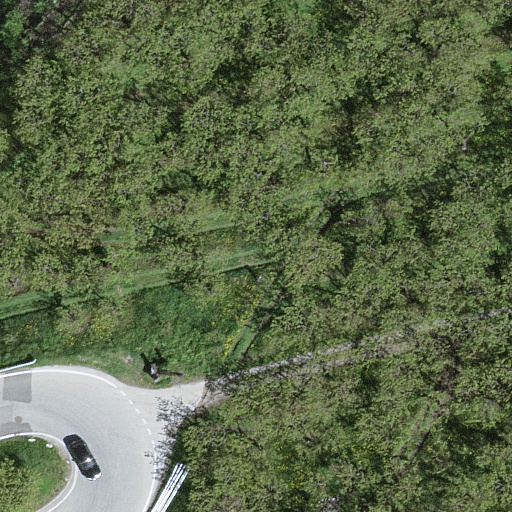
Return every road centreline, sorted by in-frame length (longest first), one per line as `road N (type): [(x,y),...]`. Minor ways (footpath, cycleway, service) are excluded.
road 1 (track): [(511,320),(213,388),(104,433)]
road 2 (unclassified): [(97,511),(110,452),(92,417),(44,402),(0,407)]
